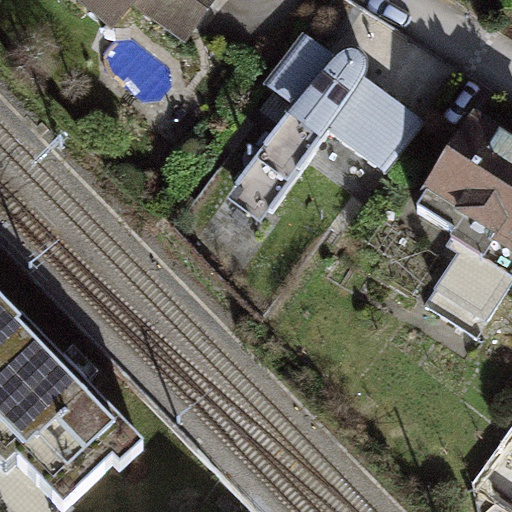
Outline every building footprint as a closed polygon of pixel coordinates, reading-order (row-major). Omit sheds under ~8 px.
[(69,0),(116,40),(139,16),(188,50),(219,0),(69,0)] [(298,106),(229,195),(264,219),(330,135),(389,171),(423,123),(366,88),(370,76),(367,66),(355,60),(342,65),(306,42),(274,88),(298,106)] [(511,141),(474,117),(421,201),(511,258),(511,141)] [(0,465),(8,474),(24,459),(73,511),(118,468),(125,475),(146,454),(0,300),(0,465)] [(438,306),(439,340),(500,339),(500,305),(438,306)]
